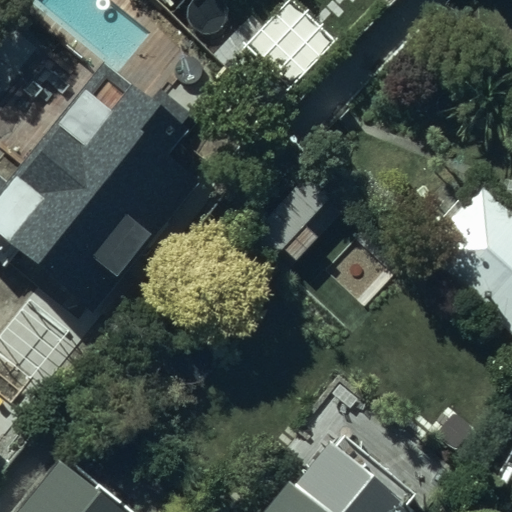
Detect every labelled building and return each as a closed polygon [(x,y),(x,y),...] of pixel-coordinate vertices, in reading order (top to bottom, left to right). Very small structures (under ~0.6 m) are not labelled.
[(86,86),(0,185),(0,242),(89,318),(203,185),(86,86)] [(390,231),(511,341),(511,218),(452,164),(390,231)] [(333,200),(298,170),(234,244),(270,274),(333,200)] [(406,511),(407,511),(404,509),(414,496),(341,436),(330,449),(325,445),(289,489),(282,482),(257,511),(406,511)] [(111,511),(46,460),(4,511),(111,511)]
